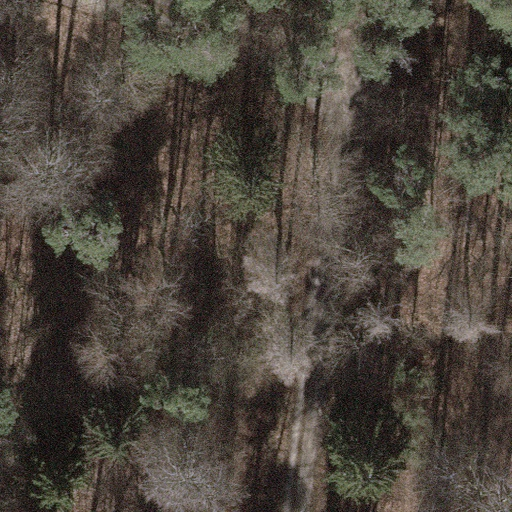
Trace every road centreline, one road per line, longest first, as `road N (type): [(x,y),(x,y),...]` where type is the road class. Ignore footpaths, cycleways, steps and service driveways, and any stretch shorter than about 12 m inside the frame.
road 1 (track): [(301,511),(347,203),(355,61),(406,0)]
road 2 (track): [(511,2),(355,61),(125,0)]
